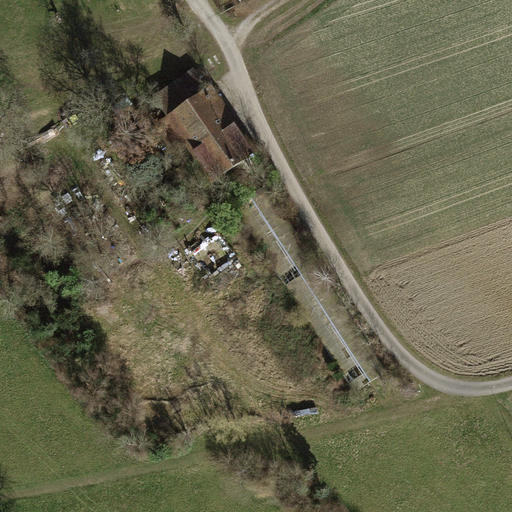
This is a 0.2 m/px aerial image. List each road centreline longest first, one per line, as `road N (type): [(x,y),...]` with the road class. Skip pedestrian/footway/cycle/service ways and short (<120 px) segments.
road 1 (track): [(485,388),(441,384),(412,366),(301,199),(199,0)]
road 2 (track): [(0,493),(371,424),(485,388)]
